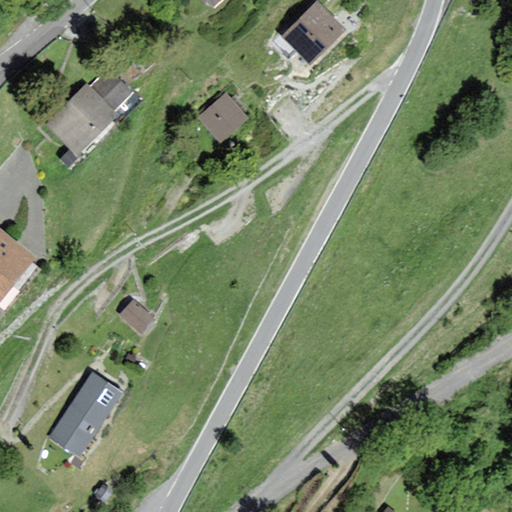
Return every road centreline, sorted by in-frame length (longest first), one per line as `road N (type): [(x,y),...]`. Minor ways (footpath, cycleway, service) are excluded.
road 1 (tertiary): [(170,511),(399,91),(435,0)]
road 2 (track): [(13,418),(48,324),(82,281),(255,179),(368,90),(406,75)]
road 3 (residential): [(511,212),(445,303),(243,511)]
road 4 (track): [(511,343),(262,495)]
